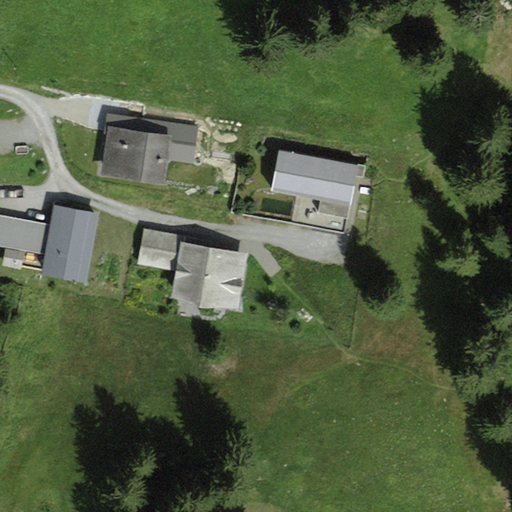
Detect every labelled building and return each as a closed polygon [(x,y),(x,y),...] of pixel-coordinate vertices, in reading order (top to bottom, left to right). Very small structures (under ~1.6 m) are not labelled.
[(185,134),(115,123),(108,170),(177,180),(185,134)] [(286,151),(280,188),(300,192),(295,221),(358,232),(370,165),(286,151)] [(105,210),(58,201),(55,220),(49,251),(46,271),(93,279),(105,210)] [(55,220),(0,210),(0,241),(49,251),(55,220)] [(243,306),(253,249),(152,231),(147,263),(182,269),(178,295),(243,306)]
